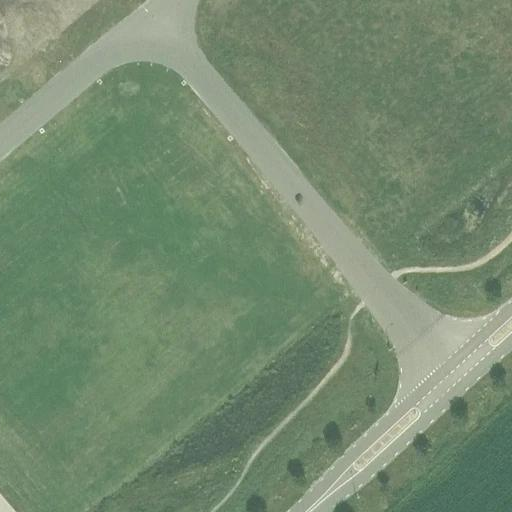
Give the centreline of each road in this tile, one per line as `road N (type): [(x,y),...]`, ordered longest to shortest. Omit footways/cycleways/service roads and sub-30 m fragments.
road 1 (unclassified): [(447,365),(153,19)]
road 2 (unclassified): [(153,19),(0,148)]
road 3 (secondary): [(323,498),(365,473),(465,381)]
road 4 (secondary): [(447,365),(349,457),(323,498)]
